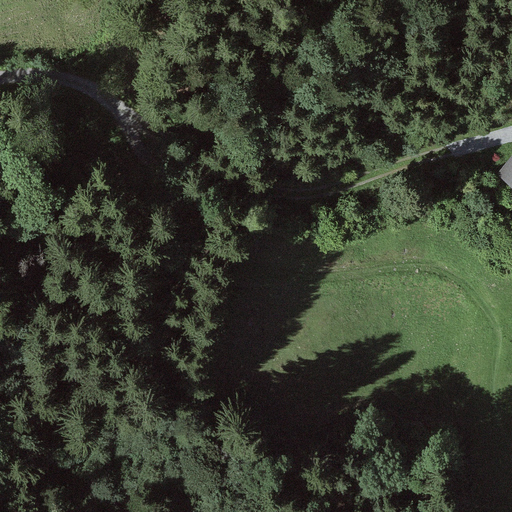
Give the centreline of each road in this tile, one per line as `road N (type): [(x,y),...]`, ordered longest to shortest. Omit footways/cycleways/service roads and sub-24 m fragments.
road 1 (track): [(47,77),(174,218),(231,249),(297,269),(442,259),(463,271),(503,327),(501,511)]
road 2 (track): [(47,77),(274,185),(338,187),(511,131)]
